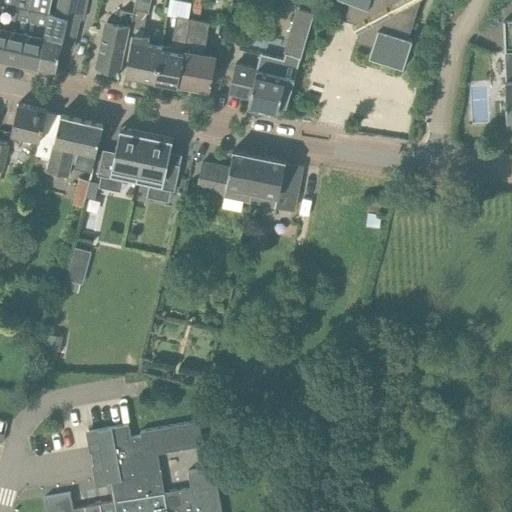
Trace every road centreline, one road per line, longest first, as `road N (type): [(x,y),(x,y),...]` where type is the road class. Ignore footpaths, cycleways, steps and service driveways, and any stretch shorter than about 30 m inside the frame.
road 1 (unclassified): [(434,165),(0,83)]
road 2 (residential): [(434,165),(448,59),(477,0)]
